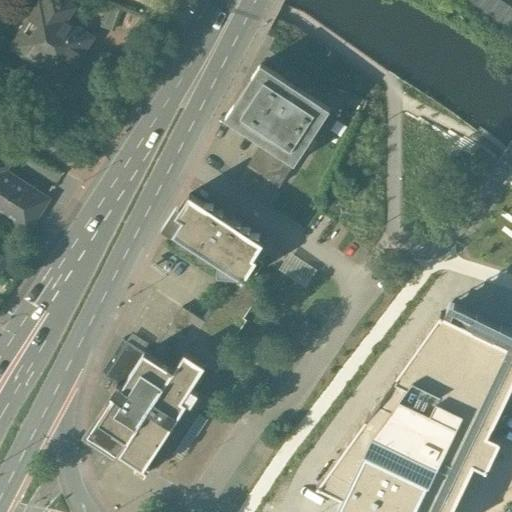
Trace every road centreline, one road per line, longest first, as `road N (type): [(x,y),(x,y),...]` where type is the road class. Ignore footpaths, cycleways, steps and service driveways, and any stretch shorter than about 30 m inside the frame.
road 1 (secondary): [(62,378),(256,0)]
road 2 (secondary): [(129,162),(80,271),(0,412)]
road 3 (secondary): [(129,162),(0,357)]
road 4 (secondary): [(222,0),(129,162)]
road 5 (tertiary): [(86,511),(69,466),(62,378)]
road 6 (secondary): [(0,498),(62,378)]
